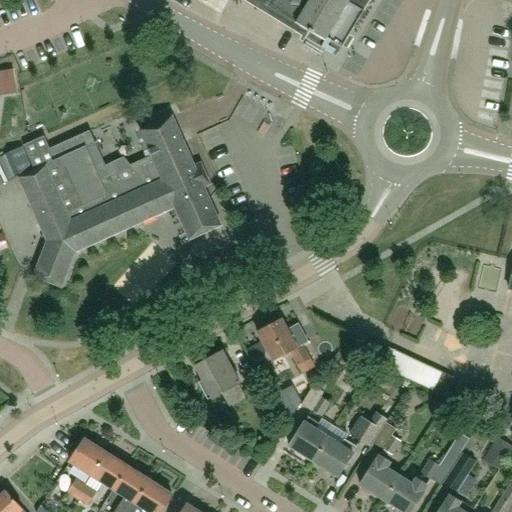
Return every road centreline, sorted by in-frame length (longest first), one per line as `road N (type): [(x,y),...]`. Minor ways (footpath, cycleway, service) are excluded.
road 1 (tertiary): [(126,369),(342,248),(371,217),(393,174)]
road 2 (unclassified): [(284,511),(157,427),(126,369)]
road 3 (tertiary): [(142,0),(306,87)]
